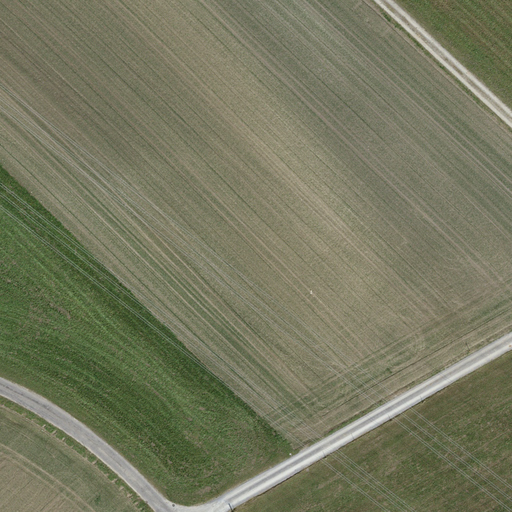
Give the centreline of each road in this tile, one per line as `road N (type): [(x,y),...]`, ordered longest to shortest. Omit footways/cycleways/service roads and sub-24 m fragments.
road 1 (unclassified): [(168,511),(111,457),(47,410),(0,388)]
road 2 (track): [(381,0),(511,121)]
